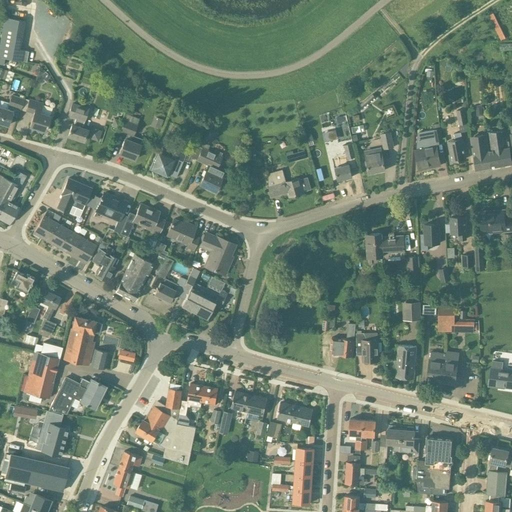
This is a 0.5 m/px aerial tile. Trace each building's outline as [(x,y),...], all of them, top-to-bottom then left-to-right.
[(493,13),(488,15),(499,37),(504,34),(493,13)] [(28,51),(20,50),(25,21),(4,17),(0,40),(0,56),(26,62),(28,51)] [(2,68),(0,73),(0,78),(10,82),(14,73),(2,68)] [(45,72),(42,78),(47,81),(50,75),(45,72)] [(372,94),(360,104),(363,108),(375,97),(372,94)] [(24,99),(11,95),(7,106),(20,111),(24,99)] [(43,103),(29,99),(25,112),(33,114),(29,127),(36,129),(36,132),(42,134),(44,131),(46,127),(47,127),(48,125),(46,124),(52,108),(43,105),(43,103)] [(89,108),(72,102),(67,116),(75,118),(73,125),(71,125),(68,136),(84,141),(85,136),(87,137),(87,138),(98,141),(102,130),(91,127),(90,131),(81,128),(84,121),(85,122),(89,108)] [(0,123),(7,125),(12,111),(0,107),(0,123)] [(464,108),(457,109),(459,124),(466,123),(464,108)] [(139,118),(127,114),(125,119),(123,119),(123,121),(120,130),(119,131),(127,134),(125,139),(124,139),(118,154),(134,159),(142,139),(133,136),(137,124),(139,118)] [(114,118),(112,127),(120,130),(123,121),(114,118)] [(363,125),(352,128),(353,134),(365,132),(363,125)] [(417,132),(415,150),(419,168),(434,165),(433,163),(440,162),(437,146),(436,146),(436,144),(443,142),(441,128),(433,129),(417,132)] [(487,147),(490,168),(511,164),(508,139),(507,129),(485,133),(485,135),(487,147)] [(392,135),(391,132),(380,134),(383,149),(394,147),(394,146),(392,135)] [(466,159),(461,132),(454,133),(455,140),(448,142),(452,162),(466,159)] [(476,170),(490,168),(487,147),(485,135),(474,136),(471,141),(476,170)] [(356,157),(352,144),(344,146),(350,166),(356,165),(355,158),(356,157)] [(195,145),(189,156),(197,159),(202,148),(201,148),(195,145)] [(197,159),(196,160),(208,166),(200,184),(208,187),(207,188),(208,188),(207,190),(214,193),(215,191),(218,185),(224,188),(227,181),(221,178),(225,169),(218,165),(222,156),(221,155),(222,153),(215,150),(214,152),(202,146),(201,148),(202,148),(197,159)] [(186,154),(175,149),(171,158),(157,152),(150,169),(166,176),(167,174),(175,178),(186,154)] [(381,149),(373,151),(365,152),(369,173),(385,170),(381,149)] [(306,157),(304,150),(294,152),(296,160),(306,157)] [(0,154),(0,165),(7,168),(11,158),(0,154)] [(341,167),(339,158),(333,160),(336,168),(335,169),(338,181),(352,177),(349,165),(341,167)] [(286,182),(283,170),(268,174),(268,187),(270,196),(288,191),(290,197),(303,193),(303,192),(311,190),(308,177),(299,180),(299,178),(286,182)] [(11,180),(2,176),(0,180),(0,207),(5,199),(1,198),(11,180)] [(62,195),(57,208),(69,212),(70,213),(73,205),(83,210),(85,204),(90,207),(94,199),(88,196),(92,188),(69,178),(62,195)] [(5,199),(0,207),(0,218),(9,223),(19,206),(10,202),(19,185),(11,180),(1,198),(5,199)] [(245,180),(239,183),(241,190),(248,187),(245,180)] [(111,218),(118,221),(119,221),(122,214),(127,202),(119,199),(117,202),(111,199),(112,197),(103,194),(101,198),(95,195),(94,199),(90,207),(112,216),(111,218)] [(141,204),(134,218),(134,220),(135,220),(147,225),(146,228),(159,234),(165,220),(157,217),(159,212),(141,204)] [(504,218),(504,209),(480,211),(481,233),(511,230),(511,217),(504,218)] [(458,217),(456,213),(452,214),(451,217),(450,217),(450,223),(445,223),(445,233),(450,232),(450,233),(458,233),(458,239),(466,239),(465,216),(458,217)] [(47,240),(57,223),(43,216),(34,232),(40,236),(40,237),(46,241),(47,240)] [(121,233),(120,234),(128,237),(131,228),(133,228),(132,226),(133,224),(132,223),(134,220),(134,218),(128,216),(125,223),(121,233)] [(187,225),(173,219),(167,235),(189,244),(187,247),(194,250),(198,238),(192,236),(196,227),(188,224),(187,225)] [(118,221),(114,230),(121,233),(125,223),(119,221),(118,221)] [(60,249),(60,247),(70,231),(57,223),(47,240),(53,244),(53,245),(60,249)] [(439,243),(439,224),(424,224),(424,234),(420,234),(421,251),(428,250),(428,244),(439,243)] [(72,256),(73,255),(83,238),(70,231),(60,247),(66,251),(65,252),(72,256)] [(216,238),(205,233),(200,247),(208,250),(209,248),(215,250),(207,268),(225,275),(230,263),(228,262),(235,244),(217,237),(216,238)] [(382,237),(382,234),(366,235),(367,258),(384,257),(383,253),(405,251),(404,236),(382,237)] [(96,246),(83,238),(73,255),(79,258),(78,260),(85,264),(96,246)] [(157,239),(152,249),(166,254),(167,252),(163,250),(165,245),(158,242),(159,241),(159,240),(157,239)] [(102,240),(93,258),(102,263),(95,276),(106,282),(114,268),(118,259),(115,257),(103,251),(108,243),(107,243),(102,240)] [(483,245),(474,245),(476,271),(484,270),(483,245)] [(135,301),(153,264),(134,254),(116,291),(135,301)] [(474,266),(474,254),(462,254),(462,266),(474,266)] [(420,271),(419,256),(406,257),(408,272),(420,271)] [(157,274),(150,287),(156,290),(154,295),(169,302),(172,294),(179,297),(180,293),(182,290),(183,287),(165,278),(174,260),(166,257),(157,274)] [(451,280),(448,267),(438,269),(441,282),(451,280)] [(193,268),(190,274),(196,277),(199,271),(193,268)] [(26,276),(17,271),(11,284),(16,286),(14,289),(19,291),(27,294),(35,278),(27,274),(26,276)] [(194,312),(203,295),(191,289),(196,277),(190,274),(183,287),(182,290),(188,293),(181,307),(182,307),(182,306),(194,312)] [(211,276),(209,282),(222,289),(225,283),(224,282),(213,277),(211,276)] [(206,288),(203,295),(194,312),(206,318),(206,319),(207,320),(214,305),(220,308),(227,293),(221,290),(218,294),(206,288)] [(45,291),(40,301),(48,305),(43,317),(49,320),(60,297),(52,294),(52,292),(48,290),(47,291),(45,291)] [(419,303),(406,303),(406,320),(419,320),(419,303)] [(436,314),(437,305),(424,305),(423,314),(436,314)] [(439,305),(439,320),(454,320),(454,305),(439,305)] [(39,309),(32,306),(26,320),(33,323),(39,309)] [(74,316),(64,359),(88,365),(93,348),(90,348),(93,333),(99,334),(100,330),(101,324),(95,323),(96,322),(74,316)] [(335,318),(330,317),(330,320),(324,319),(322,329),(329,331),(329,327),(334,327),(335,318)] [(454,320),(439,320),(439,332),(454,332),(454,320)] [(356,323),(348,323),(346,339),(332,338),(330,354),(333,355),(334,356),(338,357),(339,355),(353,357),(354,340),(356,323)] [(364,334),(364,333),(356,333),(356,351),(362,351),(362,361),(378,361),(377,340),(366,340),(364,334)] [(35,345),(23,391),(30,393),(28,400),(40,403),(41,396),(49,398),(62,346),(43,341),(42,345),(37,344),(38,338),(27,335),(24,342),(35,345)] [(397,369),(396,377),(413,378),(416,346),(406,345),(399,345),(398,347),(397,361),(395,361),(394,369),(397,369)] [(108,352),(94,348),(90,365),(104,368),(108,352)] [(12,351),(10,361),(26,365),(28,355),(12,351)] [(446,354),(445,354),(445,360),(444,360),(442,379),(455,381),(458,352),(446,351),(446,354)] [(445,360),(445,354),(431,352),(430,358),(429,358),(427,377),(442,379),(444,360),(445,360)] [(503,362),(493,360),(492,368),(491,367),(488,385),(511,388),(511,370),(502,369),(503,362)] [(48,411),(62,413),(66,414),(74,398),(80,401),(79,401),(94,409),(105,386),(91,379),(89,382),(82,378),(79,385),(65,378),(48,411)] [(200,406),(201,402),(204,386),(190,384),(187,401),(181,400),(179,414),(186,415),(187,406),(190,407),(190,405),(200,406)] [(218,389),(204,386),(201,402),(215,404),(218,389)] [(177,423),(179,414),(181,400),(180,400),(182,391),(169,389),(166,406),(158,401),(145,422),(143,420),(136,432),(152,441),(152,440),(165,448),(164,457),(189,465),(191,453),(196,427),(189,426),(177,423)] [(231,408),(247,412),(251,396),(235,392),(231,408)] [(251,396),(247,412),(248,412),(246,418),(253,420),(258,421),(259,414),(263,415),(267,399),(251,396)] [(277,419),(293,422),(297,406),(281,403),(277,419)] [(13,413),(13,415),(19,416),(29,418),(31,408),(14,405),(13,413)] [(313,410),(297,406),(293,422),(309,426),(313,410)] [(41,428),(35,448),(37,449),(59,455),(67,429),(58,427),(62,413),(48,411),(46,410),(43,422),(45,422),(43,429),(41,428)] [(221,411),(213,410),(211,422),(216,423),(219,424),(221,411)] [(224,411),(219,431),(227,433),(232,413),(224,411)] [(186,415),(179,414),(177,423),(189,426),(190,420),(186,415)] [(359,449),(361,449),(361,440),(362,437),(363,420),(350,419),(349,435),(356,435),(355,449),(359,449)] [(271,420),(267,434),(278,436),(282,423),(271,420)] [(375,421),(363,420),(362,437),(366,437),(366,436),(374,437),(375,421)] [(268,422),(259,421),(257,434),(265,436),(268,422)] [(400,450),(401,430),(396,429),(396,426),(389,425),(389,429),(388,429),(387,445),(393,445),(393,451),(399,451),(400,450)] [(407,430),(401,430),(400,450),(399,451),(412,452),(412,458),(418,458),(420,438),(414,438),(415,431),(414,431),(414,427),(407,426),(407,430)] [(418,460),(417,479),(416,481),(418,481),(417,492),(446,495),(446,488),(449,488),(451,463),(452,463),(453,462),(453,461),(453,460),(452,460),(451,459),(453,439),(427,437),(425,461),(418,460)] [(387,446),(380,446),(379,463),(385,464),(385,458),(387,458),(387,446)] [(297,448),(296,462),(312,463),(313,449),(297,448)] [(489,471),(487,493),(499,495),(504,495),(506,473),(497,472),(498,464),(511,467),(511,465),(511,456),(507,455),(508,451),(493,448),(490,463),(489,471)] [(125,451),(119,468),(131,472),(131,471),(133,465),(139,467),(142,457),(125,451)] [(249,452),(248,459),(258,461),(259,453),(249,452)] [(67,466),(10,453),(5,478),(62,491),(67,466)] [(165,458),(153,454),(150,462),(162,466),(165,458)] [(347,461),(346,483),(359,484),(359,478),(365,478),(365,472),(366,468),(360,467),(360,462),(347,461)] [(296,462),(295,475),(311,476),(312,463),(296,462)] [(131,472),(119,468),(114,484),(119,486),(116,495),(122,497),(125,488),(130,489),(135,472),(131,471),(131,472)] [(295,475),(295,488),(294,489),(310,490),(311,476),(295,475)] [(26,486),(10,483),(9,489),(24,492),(26,486)] [(310,490),(294,489),(294,502),(294,503),(309,504),(310,490)] [(364,497),(375,497),(376,490),(364,489),(364,497)] [(26,496),(23,503),(43,511),(46,511),(51,501),(34,494),(32,499),(28,497),(26,496)] [(145,500),(130,495),(127,505),(141,510),(145,500)] [(345,495),(344,507),(359,508),(365,509),(365,502),(359,502),(360,496),(345,495)] [(486,501),(485,511),(509,511),(511,498),(504,497),(504,495),(499,495),(499,502),(489,501),(486,501)] [(426,507),(425,511),(446,511),(448,501),(433,500),(432,506),(426,505),(426,507)] [(43,511),(23,503),(18,511),(43,511)]
